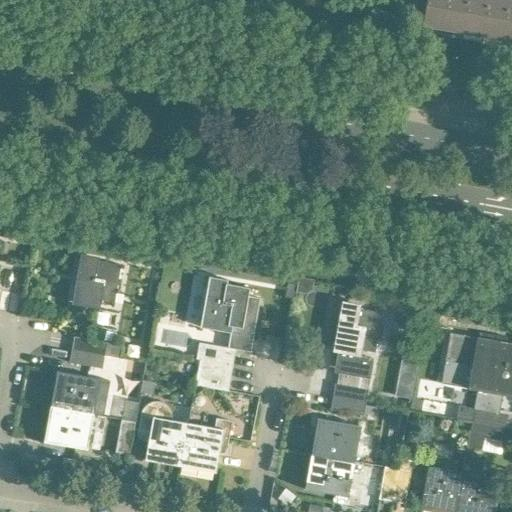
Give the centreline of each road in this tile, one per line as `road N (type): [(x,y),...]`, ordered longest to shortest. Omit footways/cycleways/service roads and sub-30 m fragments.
road 1 (tertiary): [(0,123),(511,220)]
road 2 (tertiary): [(511,154),(0,63)]
road 3 (residential): [(256,511),(280,377)]
